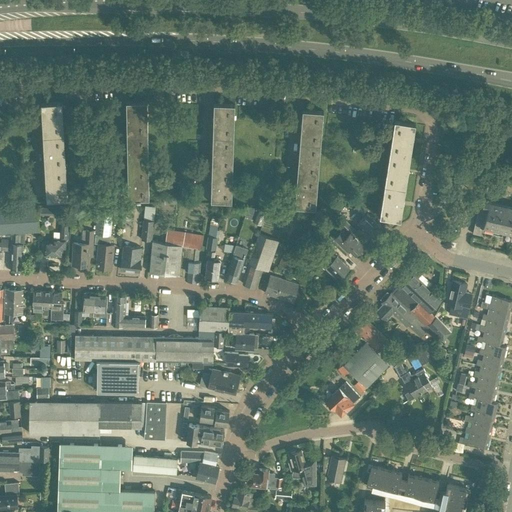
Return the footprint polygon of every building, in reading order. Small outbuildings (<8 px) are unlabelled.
[(147,100),(126,100),(127,117),(148,116),(147,100)] [(62,101),(41,102),(42,119),(63,118),(62,101)] [(214,102),(213,119),(234,119),(234,103),(214,102)] [(303,109),(301,125),(322,127),(323,110),(303,109)] [(148,116),(127,117),(127,133),(148,132),(148,116)] [(63,118),(42,119),(43,135),(64,134),(63,118)] [(213,119),(213,135),(233,136),(234,119),(213,119)] [(394,120),(392,136),(413,139),(415,123),(394,120)] [(301,125),(300,141),(321,143),(322,127),(301,125)] [(148,132),(127,133),(127,149),(148,148),(148,132)] [(64,134),(43,135),(44,151),(65,150),(64,134)] [(213,135),(212,151),(233,152),(233,136),(213,135)] [(392,136),(389,152),(410,155),(413,139),(392,136)] [(300,141),(299,157),(319,159),(321,143),(300,141)] [(148,148),(127,149),(128,165),(148,164),(148,148)] [(65,150),(44,151),(45,167),(66,166),(65,150)] [(212,151),(212,167),(233,168),(233,152),(212,151)] [(389,152),(387,168),(408,171),(410,155),(389,152)] [(299,157),(298,173),(318,175),(319,159),(299,157)] [(148,164),(128,165),(128,181),(149,180),(148,164)] [(66,166),(45,167),(46,183),(66,182),(66,166)] [(212,167),(211,183),(232,184),(233,168),(212,167)] [(387,168),(385,184),(405,187),(408,171),(387,168)] [(298,173),(296,189),(317,191),(318,175),(298,173)] [(149,180),(128,181),(128,198),(137,198),(137,199),(140,199),(140,198),(149,197),(149,180)] [(66,182),(46,183),(47,200),(67,198),(66,182)] [(211,183),(211,200),(232,200),(232,184),(211,183)] [(385,184),(382,200),(403,203),(405,187),(385,184)] [(296,189),(295,206),(316,207),(317,191),(296,189)] [(481,235),(483,226),(511,232),(511,209),(489,204),(490,201),(484,199),(481,208),(479,208),(472,233),(481,235)] [(382,200),(380,216),(400,219),(403,203),(382,200)] [(358,202),(353,207),(361,215),(366,209),(358,202)] [(145,205),(142,239),(151,240),(155,206),(145,205)] [(254,218),(253,221),(262,224),(268,208),(258,207),(254,218)] [(98,210),(94,243),(99,243),(96,266),(111,268),(113,244),(111,244),(110,240),(112,211),(98,210)] [(366,212),(357,222),(374,238),(378,233),(380,234),(382,232),(381,230),(383,229),(366,212)] [(340,231),(334,238),(340,244),(347,250),(349,248),(355,254),(364,245),(354,235),(357,231),(341,214),(337,218),(350,232),(346,236),(340,231)] [(0,226),(9,226),(9,215),(0,215),(0,226)] [(306,215),(303,222),(314,227),(317,220),(306,215)] [(45,241),(45,254),(61,255),(62,247),(64,247),(65,240),(68,240),(69,223),(60,223),(59,239),(53,239),(53,241),(45,241)] [(152,240),(149,272),(185,275),(185,278),(199,280),(201,261),(198,261),(199,248),(202,248),(203,235),(167,229),(165,242),(152,240)] [(74,242),(72,264),(86,265),(86,257),(93,257),(94,230),(82,230),(81,242),(74,242)] [(258,232),(242,282),(256,287),(262,268),(268,269),(279,238),(258,232)] [(12,233),(10,267),(22,267),(23,243),(25,243),(25,233),(12,233)] [(208,236),(206,249),(216,251),(218,238),(208,236)] [(0,241),(0,256),(1,257),(1,249),(8,249),(8,239),(2,239),(2,242),(0,241)] [(322,241),(312,251),(321,260),(319,263),(324,268),(327,266),(333,272),(331,274),(334,278),(336,276),(338,277),(349,266),(337,254),(337,255),(322,241)] [(123,245),(121,269),(139,271),(140,259),(141,247),(123,245)] [(235,248),(226,277),(237,281),(247,249),(236,245),(235,248)] [(207,259),(205,276),(218,278),(220,259),(214,258),(215,251),(209,251),(208,259),(207,259)] [(296,261),(292,271),(299,274),(303,264),(296,261)] [(411,271),(391,292),(416,315),(426,325),(434,316),(430,312),(441,299),(418,277),(420,275),(416,271),(414,273),(411,271)] [(270,274),(265,292),(293,301),(299,283),(270,274)] [(452,280),(446,304),(455,305),(453,314),(466,317),(471,293),(465,291),(466,284),(452,280)] [(4,312),(4,320),(13,321),(13,313),(22,313),(23,289),(5,289),(4,312)] [(33,306),(33,311),(42,311),(43,290),(34,290),(33,306)] [(43,290),(42,311),(42,314),(48,314),(48,307),(51,307),(52,291),(43,290)] [(52,291),(51,307),(51,318),(63,318),(63,302),(61,302),(61,291),(52,291)] [(93,312),(95,293),(85,292),(84,294),(82,294),(82,306),(82,311),(93,312)] [(383,303),(376,310),(386,320),(393,313),(406,326),(407,324),(419,336),(428,327),(426,325),(416,315),(415,316),(391,292),(381,302),(383,303)] [(95,293),(93,312),(93,316),(106,316),(106,324),(112,325),(113,312),(104,311),(105,303),(107,303),(107,295),(105,295),(105,294),(95,293)] [(115,294),(113,325),(121,325),(142,326),(145,326),(145,323),(146,315),(128,314),(128,311),(128,302),(126,302),(126,295),(115,294)] [(481,305),(480,307),(484,308),(489,309),(489,306),(510,311),(511,300),(511,299),(492,295),(490,303),(486,302),(481,301),(481,305)] [(228,331),(229,310),(229,306),(200,305),(198,329),(213,330),(214,330),(228,331)] [(483,313),(482,319),(486,320),(487,317),(507,322),(510,311),(489,306),(489,309),(488,314),(483,313)] [(229,310),(228,331),(236,331),(236,332),(237,324),(243,324),(244,311),(229,310)] [(256,325),(256,312),(244,311),(243,324),(237,324),(236,332),(248,332),(249,324),(256,325)] [(274,317),(271,317),(272,312),(256,312),(256,325),(271,326),(271,324),(274,324),(274,317)] [(436,317),(428,325),(434,331),(442,323),(436,317)] [(475,323),(474,329),(479,330),(484,331),(484,328),(504,333),(507,322),(487,317),(486,320),(485,325),(480,324),(475,323)] [(366,318),(355,330),(366,341),(366,340),(377,351),(388,340),(366,318)] [(0,324),(0,338),(13,338),(13,324),(0,325),(0,324)] [(478,335),(477,341),(481,342),(482,340),(486,341),(502,344),(504,333),(484,328),(484,331),(482,336),(478,335)] [(213,361),(213,337),(213,330),(198,329),(198,337),(75,334),(75,358),(180,361),(182,361),(185,361),(193,361),(203,361),(204,361),(209,361),(213,361)] [(214,330),(214,344),(223,344),(223,331),(214,330)] [(234,336),(233,343),(235,343),(235,346),(253,347),(254,333),(248,332),(236,332),(236,331),(236,336),(234,336)] [(0,352),(0,353),(0,346),(8,345),(8,348),(14,347),(13,341),(13,338),(0,338),(0,352)] [(57,340),(57,352),(65,352),(65,340),(57,340)] [(338,346),(332,353),(366,386),(389,362),(377,351),(366,340),(366,341),(350,357),(338,346)] [(480,347),(479,353),(483,354),(484,352),(504,357),(506,345),(502,344),(486,341),(485,349),(480,348),(480,347)] [(41,349),(40,357),(49,358),(50,345),(41,345),(41,349)] [(425,347),(416,355),(421,365),(431,359),(425,347)] [(227,351),(226,363),(247,363),(248,354),(238,353),(238,352),(227,351)] [(477,359),(476,364),(481,365),(481,363),(501,368),(504,357),(484,352),(483,354),(482,360),(477,359)] [(395,353),(390,359),(395,365),(401,359),(395,353)] [(49,358),(40,357),(31,357),(31,365),(49,365),(49,358)] [(97,359),(96,390),(137,391),(138,360),(97,359)] [(3,360),(0,360),(0,368),(4,368),(10,368),(9,361),(4,362),(3,360)] [(474,371),(473,375),(478,376),(478,374),(499,379),(501,368),(481,363),(481,365),(479,371),(475,370),(474,371)] [(343,364),(338,369),(345,376),(349,372),(343,364)] [(210,373),(210,376),(238,382),(240,374),(212,367),(210,373)] [(423,368),(411,375),(413,378),(412,378),(415,383),(418,381),(419,383),(420,382),(423,386),(424,385),(427,389),(432,387),(424,372),(425,371),(423,368)] [(202,371),(199,384),(207,386),(235,393),(238,382),(210,376),(210,373),(202,371)] [(409,371),(401,375),(405,382),(406,382),(411,390),(406,393),(410,399),(427,389),(424,385),(423,386),(420,382),(419,383),(418,381),(415,383),(412,378),(413,378),(411,375),(409,371)] [(472,381),(471,386),(475,387),(476,385),(496,390),(499,379),(478,374),(478,376),(477,382),(472,381)] [(11,380),(0,381),(0,389),(14,389),(14,383),(11,383),(11,380)] [(359,380),(354,385),(361,392),(366,388),(359,380)] [(346,381),(339,387),(353,402),(359,396),(346,381)] [(469,392),(468,397),(473,398),(474,397),(478,398),(498,402),(493,401),(496,390),(476,385),(475,387),(474,393),(469,392)] [(50,386),(38,386),(38,399),(51,399),(50,386)] [(339,387),(325,400),(341,416),(354,403),(353,402),(339,387)] [(14,389),(0,389),(0,398),(19,397),(18,388),(14,389)] [(471,404),(470,409),(475,410),(475,409),(495,414),(498,402),(478,398),(476,405),(472,404),(471,404)] [(30,399),(29,431),(100,433),(100,425),(101,400),(30,399)] [(20,400),(13,400),(14,417),(21,417),(20,400)] [(101,400),(100,425),(142,425),(142,401),(101,400)] [(142,401),(142,425),(145,425),(144,437),(156,438),(164,439),(166,402),(147,401),(142,401)] [(201,405),(199,420),(212,422),(213,421),(215,421),(214,424),(228,426),(230,411),(217,409),(217,407),(201,405)] [(465,414),(464,420),(468,421),(472,422),(472,420),(493,425),(495,414),(475,409),(475,410),(473,416),(469,415),(465,414)] [(19,419),(0,420),(0,432),(2,432),(3,442),(22,440),(21,426),(19,426),(19,419)] [(466,426),(465,432),(469,433),(470,431),(490,436),(493,425),(472,420),(472,422),(471,427),(466,426)] [(189,423),(186,441),(201,443),(201,442),(223,445),(225,428),(203,425),(203,426),(200,426),(200,425),(189,423)] [(464,437),(462,443),(465,444),(467,444),(467,442),(487,447),(490,436),(470,431),(469,433),(468,438),(464,437)] [(443,439),(441,448),(451,450),(454,441),(443,439)] [(40,452),(40,460),(49,461),(49,446),(40,445),(40,452)] [(73,446),(73,463),(83,463),(83,446),(73,446)] [(83,446),(83,463),(92,463),(93,447),(83,446)] [(93,447),(92,463),(102,464),(103,447),(93,447)] [(103,447),(102,464),(112,464),(113,447),(103,447)] [(113,447),(112,464),(122,464),(123,448),(113,447)] [(123,448),(122,464),(132,465),(133,448),(123,448)] [(291,459),(289,460),(291,469),(294,469),(292,476),(293,476),(297,476),(300,476),(302,475),(304,484),(315,484),(315,457),(314,458),(314,459),(304,462),(301,449),(289,453),(291,459)] [(0,450),(0,459),(32,461),(32,460),(40,461),(40,460),(40,452),(0,450)] [(181,450),(180,461),(196,461),(194,469),(198,469),(200,461),(202,461),(204,451),(181,450)] [(200,461),(198,469),(196,476),(215,480),(219,465),(216,464),(217,453),(204,450),(204,451),(202,461),(200,461)] [(324,454),(323,472),(328,473),(327,478),(341,481),(345,458),(324,454)] [(134,455),(133,470),(177,472),(178,457),(134,455)] [(0,459),(0,468),(23,469),(23,474),(40,475),(40,461),(32,460),(32,461),(0,459)] [(405,487),(407,479),(404,478),(401,477),(402,471),(369,463),(367,470),(370,471),(365,490),(365,492),(364,499),(385,501),(386,497),(386,489),(390,490),(396,492),(397,492),(398,486),(402,487),(405,487)] [(259,468),(259,471),(251,470),(247,473),(246,482),(249,485),(250,485),(256,486),(267,487),(267,485),(275,486),(277,486),(281,487),(282,487),(283,477),(274,476),(274,473),(268,472),(268,469),(259,468)] [(427,499),(434,501),(439,480),(408,473),(407,479),(405,487),(404,493),(410,495),(427,499)] [(6,494),(0,494),(0,506),(18,505),(17,494),(20,494),(18,481),(15,481),(10,482),(5,482),(6,494)] [(442,504),(444,504),(442,511),(440,511),(463,511),(469,488),(447,483),(442,504)] [(71,485),(70,510),(82,510),(83,485),(71,485)] [(83,485),(82,510),(93,511),(94,485),(83,485)] [(94,485),(93,511),(105,511),(106,486),(94,485)] [(106,486),(105,511),(117,511),(118,486),(106,486)] [(118,486),(117,511),(128,511),(129,487),(118,486)] [(276,488),(275,497),(282,498),(282,500),(288,501),(288,498),(291,499),(292,490),(281,489),(281,487),(277,486),(277,488),(276,488)] [(129,487),(128,511),(140,511),(141,487),(129,487)] [(141,487),(140,511),(151,511),(152,487),(141,487)] [(152,487),(151,511),(163,511),(164,488),(152,487)] [(176,488),(174,498),(180,500),(180,503),(209,508),(211,495),(176,488)] [(234,495),(232,503),(233,505),(247,508),(246,510),(264,511),(264,504),(253,504),(254,498),(252,497),(253,492),(240,489),(237,491),(236,496),(234,495)] [(174,498),(172,506),(179,508),(177,511),(208,511),(209,508),(180,503),(180,500),(174,498)] [(385,501),(364,499),(363,511),(384,511),(384,508),(385,508),(385,501)] [(297,500),(296,511),(306,511),(307,501),(297,500)] [(311,503),(310,511),(320,511),(321,504),(311,503)]
